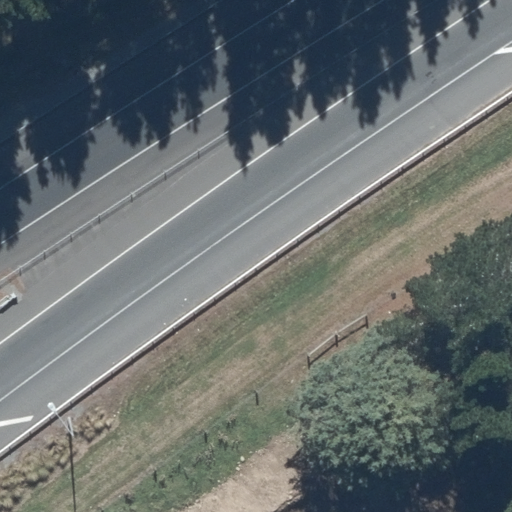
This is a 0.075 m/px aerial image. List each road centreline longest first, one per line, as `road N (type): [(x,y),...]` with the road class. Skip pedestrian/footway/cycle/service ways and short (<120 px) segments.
road 1 (motorway): [(511,55),(0,417)]
road 2 (motorway): [(0,271),(408,0)]
